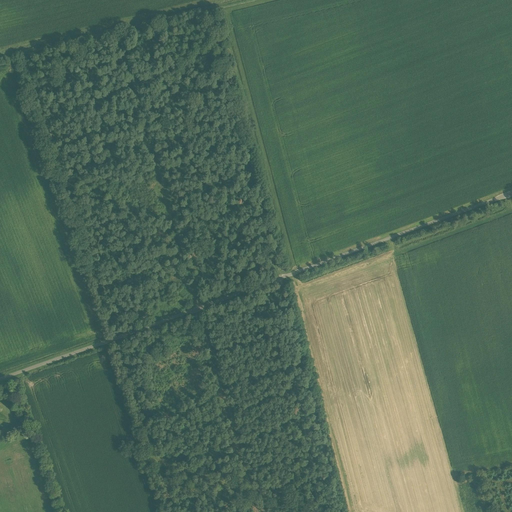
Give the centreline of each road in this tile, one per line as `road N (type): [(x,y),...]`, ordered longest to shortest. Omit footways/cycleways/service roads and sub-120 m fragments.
road 1 (unclassified): [(0,380),(511,194)]
road 2 (track): [(282,278),(340,511)]
